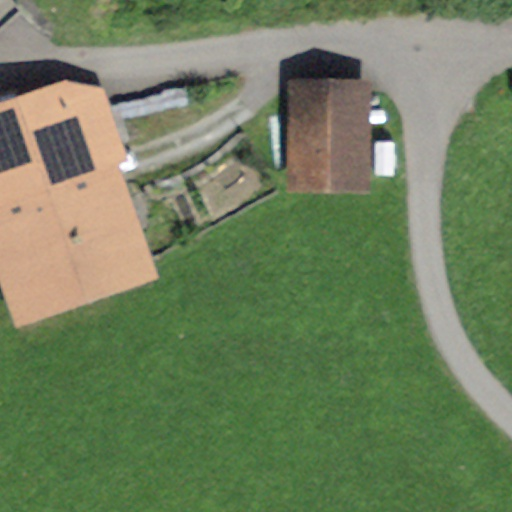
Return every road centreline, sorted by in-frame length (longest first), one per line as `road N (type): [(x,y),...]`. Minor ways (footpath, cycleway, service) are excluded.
road 1 (residential): [(419,43),(0,46)]
road 2 (residential): [(511,412),(482,385),(441,314),(426,247),(419,43)]
